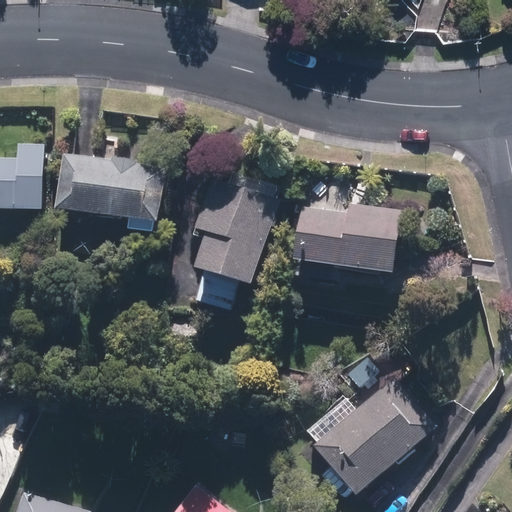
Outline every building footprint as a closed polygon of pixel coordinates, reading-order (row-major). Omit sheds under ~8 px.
[(0,206),(51,208),(54,145),(22,144),(21,159),(0,158),(0,206)] [(154,160),(70,153),(65,208),(106,211),(106,216),(138,219),(137,228),(162,230),(163,221),(169,221),(173,170),(153,169),(154,160)] [(214,236),(198,301),(238,310),(246,275),(267,281),(287,200),(280,198),(283,184),(239,173),(237,182),(215,176),(201,233),(214,236)] [(403,270),(409,211),(355,205),(354,209),(310,205),(305,260),(403,270)] [(444,425),(398,373),(320,443),(366,495),(444,425)] [(238,511),(202,484),(181,511),(238,511)] [(97,511),(98,510),(30,490),(23,511),(97,511)]
